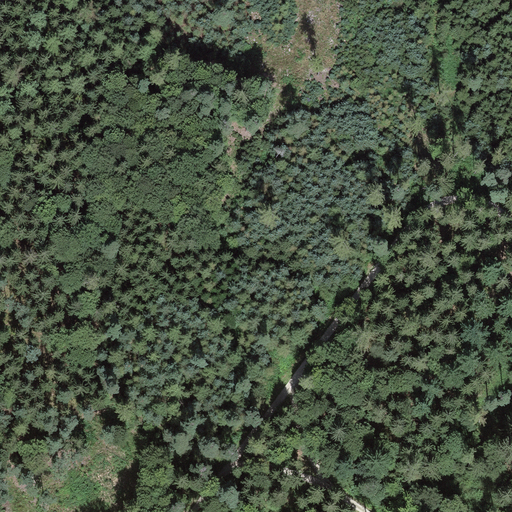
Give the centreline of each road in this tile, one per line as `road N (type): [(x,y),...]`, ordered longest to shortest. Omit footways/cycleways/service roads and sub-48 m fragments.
road 1 (track): [(511,228),(504,212),(467,196),(428,206),(370,272),(195,511)]
road 2 (track): [(367,511),(320,481),(235,460)]
